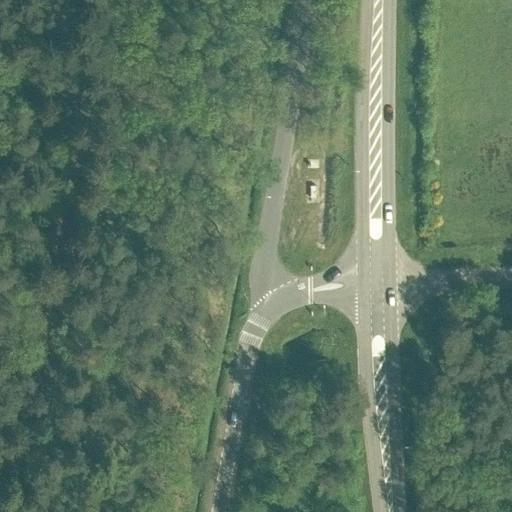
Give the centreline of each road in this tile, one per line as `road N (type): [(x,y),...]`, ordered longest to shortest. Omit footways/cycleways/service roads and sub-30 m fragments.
road 1 (unclassified): [(272,306),(262,266),(310,0)]
road 2 (secondary): [(375,283),(381,0)]
road 3 (secondary): [(393,511),(375,283)]
road 4 (unclassified): [(216,511),(246,348),(272,306)]
